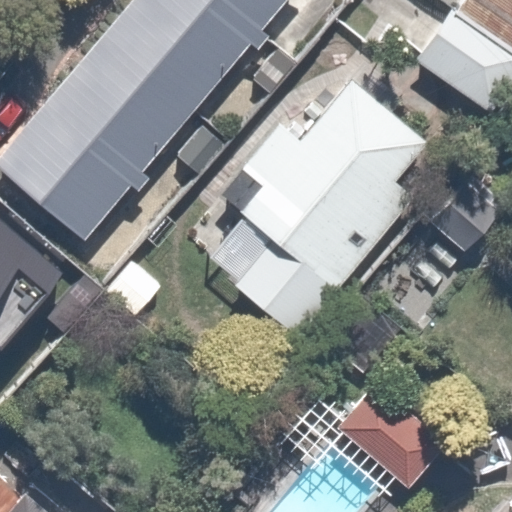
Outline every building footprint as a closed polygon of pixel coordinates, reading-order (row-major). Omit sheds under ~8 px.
[(0,159),(74,221),(180,93),(200,110),(171,146),(194,166),(331,0),(118,0),(0,143),(0,159)] [(511,65),(511,0),(438,0),(411,48),(495,96),(511,65)] [(444,147),(350,69),(296,133),(275,116),(232,167),(256,188),(235,213),(264,237),(234,273),(295,325),(444,147)] [(86,278),(13,209),(0,222),(0,297),(35,331),(86,278)] [(511,511),(511,501),(501,511),(482,511),(470,505),(487,479),(371,369),(327,426),(434,511),(511,511)] [(0,511),(49,511),(19,487),(0,505),(0,511)]
